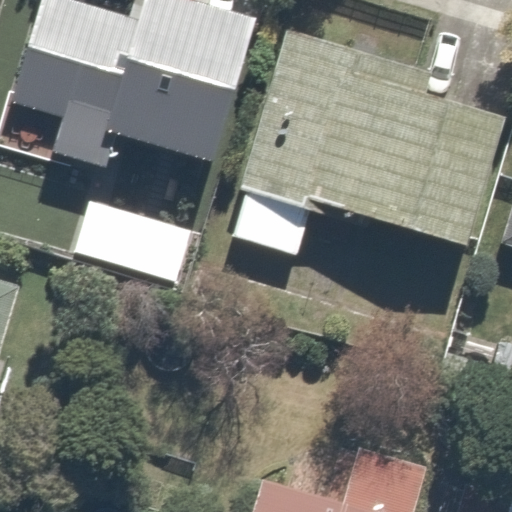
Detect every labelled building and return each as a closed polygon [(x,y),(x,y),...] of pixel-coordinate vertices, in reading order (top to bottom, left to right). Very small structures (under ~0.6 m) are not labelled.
[(138,5),(59,0),(46,0),(26,115),(72,123),(64,165),(249,198),(279,31),(138,5)] [(464,48),(311,7),(245,258),(313,276),(327,222),(487,264),(511,169),(511,129),(447,112),(464,48)] [(511,223),(503,258),(511,260),(511,223)] [(0,406),(34,278),(0,268),(0,406)] [(438,511),(474,372),(374,347),(333,508),(243,485),(236,511),(438,511)]
